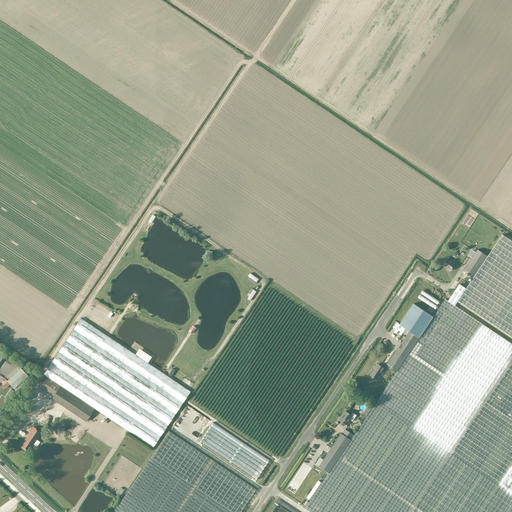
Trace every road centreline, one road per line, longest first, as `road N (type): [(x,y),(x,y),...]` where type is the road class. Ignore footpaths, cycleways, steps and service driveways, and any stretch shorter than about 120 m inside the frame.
road 1 (unclassified): [(254,511),(417,269)]
road 2 (track): [(154,206),(34,383),(34,409)]
road 3 (unknown): [(73,511),(113,444),(105,430),(35,403),(0,445)]
